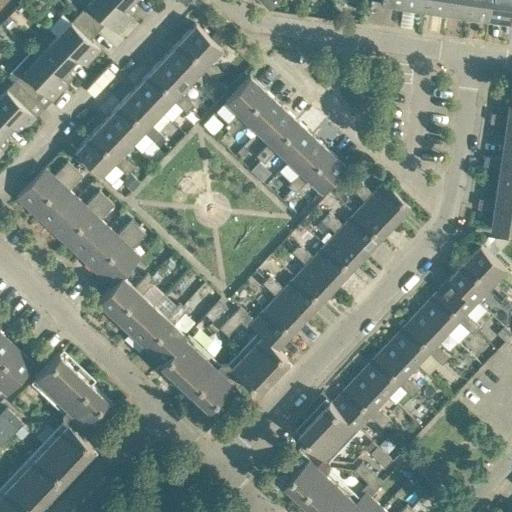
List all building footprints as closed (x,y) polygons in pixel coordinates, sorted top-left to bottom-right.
[(131,15),(115,0),(89,0),(79,11),(97,28),(106,19),(117,30),(131,15)] [(115,0),(131,15),(135,11),(135,10),(136,9),(136,8),(136,6),(136,5),(136,4),(135,3),(134,2),(132,0),(115,0)] [(259,0),(269,9),(277,0),(259,0)] [(445,10),(446,0),(424,0),(424,7),(445,10)] [(466,13),(468,0),(446,0),(445,10),(466,13)] [(488,16),(490,0),(468,0),(466,13),(488,16)] [(509,20),(511,0),(490,0),(488,16),(509,20)] [(89,37),(97,28),(79,11),(56,35),(78,55),(77,56),(85,63),(100,47),(89,37)] [(195,22),(179,38),(219,76),(223,72),(209,59),(221,46),(195,22)] [(78,55),(56,35),(37,55),(66,82),(71,78),(71,77),(71,76),(72,75),(72,74),(72,73),(72,72),(71,71),(71,70),(70,69),(67,66),(77,56),(78,55)] [(219,76),(179,38),(165,53),(191,78),(202,66),(216,80),(219,76)] [(66,82),(37,55),(32,50),(9,73),(15,79),(36,99),(44,90),(52,98),(66,82)] [(191,78),(165,53),(150,69),(190,107),(193,103),(180,90),(191,78)] [(190,107),(150,69),(135,85),(161,110),(172,98),(186,111),(190,107)] [(225,98),(215,109),(228,121),(225,124),(229,128),(266,89),(249,73),(225,98)] [(36,99),(15,79),(0,93),(0,110),(13,122),(13,123),(20,130),(36,114),(28,107),(36,99)] [(135,85),(120,101),(160,139),(163,135),(158,130),(169,118),(161,110),(135,85)] [(257,129),(281,103),(266,89),(229,128),(233,132),(246,118),(257,129)] [(509,114),(502,112),(500,123),(508,124),(509,118),(511,118),(511,96),(511,97),(509,114)] [(160,139),(120,101),(105,117),(131,141),(142,130),(156,143),(160,139)] [(260,157),(297,118),(281,103),(257,129),(269,140),(256,154),(260,157)] [(13,122),(0,110),(0,147),(2,150),(6,146),(7,145),(7,144),(7,143),(7,142),(7,141),(7,140),(7,138),(6,138),(5,136),(2,134),(13,123),(13,122)] [(500,123),(502,112),(492,111),(491,121),(500,123)] [(131,141),(105,117),(90,132),(130,170),(134,166),(120,153),(131,141)] [(289,158),(313,133),(297,118),(260,157),(264,161),(277,147),(289,158)] [(130,170),(90,132),(75,148),(101,173),(112,160),(126,173),(130,170)] [(292,187),(329,148),(313,133),(289,158),(301,169),(288,183),(292,187)] [(511,162),(511,140),(506,140),(503,157),(495,155),(494,165),(501,166),(502,161),(511,162)] [(345,163),(329,148),(292,187),(296,191),(309,177),(321,189),(345,163)] [(494,165),(495,155),(486,154),(485,164),(494,165)] [(32,210),(74,166),(66,159),(53,173),(45,165),(17,195),(32,210)] [(511,184),(511,162),(502,161),(501,166),(499,182),(511,184)] [(48,225),(76,195),(68,187),(82,173),(74,166),(32,210),(48,225)] [(359,178),(355,182),(395,219),(410,203),(384,179),(373,191),(359,178)] [(395,219),(355,182),(352,186),(365,199),(354,211),(380,235),(395,219)] [(511,184),(499,182),(496,199),(489,198),(487,208),(496,209),(497,204),(511,206),(511,184)] [(64,240),(106,196),(98,188),(85,203),(76,195),(48,225),(64,240)] [(80,255),(108,224),(100,217),(113,203),(106,196),(64,240),(80,255)] [(487,208),(489,198),(480,197),(478,206),(487,208)] [(511,228),(511,206),(497,204),(496,209),(493,226),(511,228)] [(380,235),(354,211),(343,223),(329,210),(325,214),(365,251),(380,235)] [(365,251),(325,214),(322,218),(336,230),(324,242),(350,266),(365,251)] [(95,269),(137,225),(130,218),(116,232),(108,224),(80,255),(95,269)] [(145,231),(137,225),(95,269),(111,284),(112,284),(122,273),(140,255),(131,246),(145,231)] [(350,266),(324,242),(313,254),(299,241),(295,244),(335,282),(350,266)] [(483,242),(467,258),(506,295),(510,291),(496,278),(508,266),(483,242)] [(335,282),(295,244),(292,248),(306,262),(295,274),(320,298),(335,282)] [(506,295),(467,258),(452,274),(477,298),(488,286),(502,299),(506,295)] [(114,314),(151,274),(147,271),(134,284),(122,273),(112,284),(111,284),(97,298),(114,314)] [(320,298),(295,274),(283,286),(269,273),(266,276),(305,314),(320,298)] [(129,328),(154,303),(142,292),(155,278),(151,274),(114,314),(129,328)] [(477,298),(452,274),(437,290),(476,327),(480,323),(466,310),(477,298)] [(305,314),(266,276),(262,280),(276,294),(265,305),(291,330),(305,314)] [(476,327),(437,290),(422,305),(448,329),(459,317),(473,331),(476,327)] [(226,304),(219,297),(218,297),(214,302),(222,309),(226,304)] [(145,343),(182,304),(178,300),(165,314),(154,303),(129,328),(145,343)] [(222,309),(214,302),(209,306),(217,314),(222,309)] [(184,334),(184,335),(186,333),(174,322),(187,308),(182,304),(145,343),(161,358),(184,334)] [(248,312),(240,304),(235,309),(243,317),(248,312)] [(291,330),(265,305),(254,317),(255,318),(251,323),(261,332),(261,331),(276,345),(291,330)] [(448,329),(422,305),(408,321),(447,358),(450,354),(436,341),(448,329)] [(217,314),(209,306),(205,311),(213,319),(217,314)] [(243,317),(235,309),(230,315),(238,322),(241,319),(243,317)] [(254,317),(248,312),(243,317),(241,319),(248,326),(251,323),(255,318),(254,317)] [(238,322),(230,315),(225,320),(233,328),(238,322)] [(233,328),(225,320),(220,325),(228,333),(233,328)] [(447,358),(408,321),(393,337),(418,361),(429,349),(443,362),(447,358)] [(511,331),(505,324),(498,331),(506,340),(511,333),(511,331)] [(257,388),(287,356),(288,356),(276,345),(261,331),(261,332),(231,363),(257,388)] [(0,367),(19,348),(3,333),(0,335),(0,367)] [(242,389),(211,360),(184,335),(184,334),(161,358),(159,359),(218,415),(242,389)] [(418,361),(393,337),(378,352),(417,390),(421,386),(407,372),(418,361)] [(0,387),(6,393),(35,363),(19,348),(0,367),(0,387)] [(60,399),(85,374),(59,350),(35,375),(60,399)] [(417,390),(378,352),(363,368),(389,392),(399,381),(413,394),(417,390)] [(389,392),(363,368),(348,383),(388,421),(391,417),(378,404),(389,392)] [(117,405),(85,374),(60,399),(93,430),(117,405)] [(388,421),(348,383),(334,399),(333,399),(357,422),(356,423),(358,424),(370,412),(384,425),(388,421)] [(333,399),(334,399),(332,397),(301,430),(326,455),(356,423),(357,422),(333,399)] [(0,441),(5,442),(23,422),(24,421),(6,405),(0,411),(0,441)] [(415,435),(424,426),(417,418),(407,428),(415,435)] [(48,492),(93,445),(68,421),(23,469),(48,492)] [(378,443),(371,450),(379,457),(386,450),(378,443)] [(357,498),(320,462),(301,444),(277,469),(321,511),(346,511),(359,499),(357,498)] [(386,450),(379,457),(386,464),(393,457),(386,450)] [(356,467),(357,468),(361,472),(369,464),(363,459),(356,467)] [(374,469),(369,464),(361,472),(367,477),(374,469)] [(0,511),(29,511),(48,492),(23,469),(0,492),(0,511)] [(379,475),(374,469),(367,477),(369,480),(372,482),(379,475)] [(385,480),(379,475),(372,482),(378,487),(385,480)] [(378,487),(372,482),(369,480),(363,487),(366,489),(371,494),(372,494),(378,487)] [(376,511),(383,505),(372,494),(371,494),(366,489),(357,498),(359,499),(346,511),(376,511)] [(406,511),(412,506),(408,502),(398,511),(391,511),(383,505),(376,511),(406,511)]
